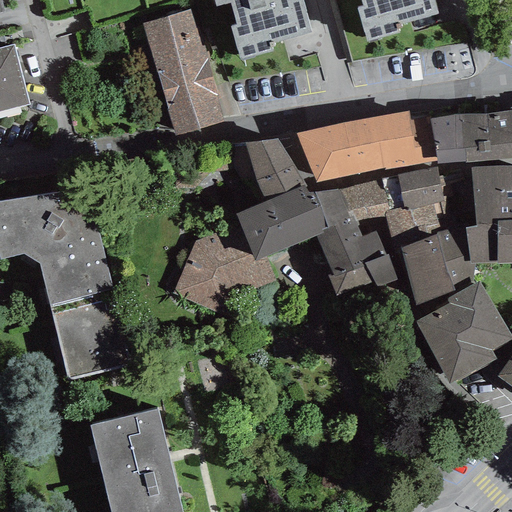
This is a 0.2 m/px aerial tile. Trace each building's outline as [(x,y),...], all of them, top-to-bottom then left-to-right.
[(214,0),(216,4),(228,0),(229,0),(236,22),(231,24),(240,57),(273,48),(271,40),(313,28),(304,0),(214,0)] [(361,0),(363,5),(357,6),(367,40),(400,30),(397,22),(439,10),(436,0),(361,0)] [(192,8),(143,22),(175,132),(224,118),(192,8)] [(14,43),(0,46),(0,109),(29,102),(14,43)] [(462,108),(429,113),(436,159),(437,165),(465,163),(465,159),(462,112),(462,108)] [(408,109),(374,114),(374,115),(382,167),(436,159),(429,113),(429,111),(409,114),(408,109)] [(511,126),(510,110),(462,112),(465,159),(511,155),(511,154),(511,126)] [(374,115),(295,132),(316,181),(382,167),(374,115)] [(302,182),(275,136),(233,143),(234,157),(231,160),(233,167),(239,174),(244,181),(249,183),(255,196),(261,195),(264,200),(302,182)] [(436,164),(381,179),(389,209),(403,205),(404,208),(444,197),(436,164)] [(511,164),(470,166),(475,223),(497,220),(511,218),(511,164)] [(381,179),(343,188),(351,211),(363,220),(385,216),(384,210),(389,209),(381,179)] [(264,200),(235,212),(254,260),(314,235),(349,217),(339,191),(315,190),(308,192),(302,182),(264,200)] [(39,259),(68,379),(130,362),(95,217),(91,207),(85,199),(79,193),(72,190),(63,189),(0,199),(0,256),(24,251),(39,259)] [(450,226),(444,197),(404,208),(403,205),(389,209),(384,210),(385,216),(393,248),(396,247),(436,232),(451,229),(450,226)] [(349,217),(314,235),(332,272),(324,275),(337,296),(372,280),(376,285),(396,277),(387,252),(384,253),(375,230),(361,235),(352,215),(349,217)] [(475,263),(495,262),(511,262),(511,218),(497,220),(475,223),(467,225),(467,222),(450,226),(451,229),(436,232),(453,286),(473,277),(475,263)] [(453,286),(436,232),(396,247),(412,302),(454,290),(453,286)] [(480,280),(447,298),(449,302),(416,320),(450,382),(495,357),(491,349),(511,338),(480,280)] [(511,354),(498,374),(511,385),(511,354)] [(181,511),(156,407),(89,423),(110,511),(181,511)]
